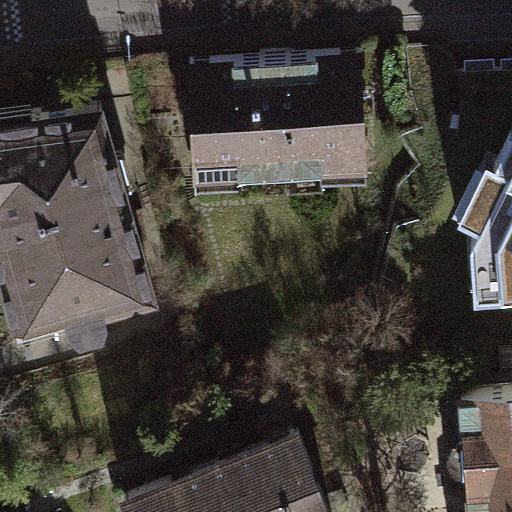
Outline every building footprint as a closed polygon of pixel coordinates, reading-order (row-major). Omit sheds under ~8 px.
[(222,48),(190,49),(194,165),(270,162),(271,177),(322,175),(321,160),(364,159),(360,44),(222,48)] [(152,290),(100,98),(48,106),(0,111),(0,266),(12,311),(59,299),(64,316),(81,332),(104,326),(104,303),(152,290)] [(511,287),(511,128),(495,162),(505,167),(471,238),(474,290),(511,287)] [(511,511),(511,381),(460,384),(463,428),(450,437),(450,457),(466,466),(468,511),(511,511)] [(330,511),(298,425),(122,492),(129,511),(330,511)]
